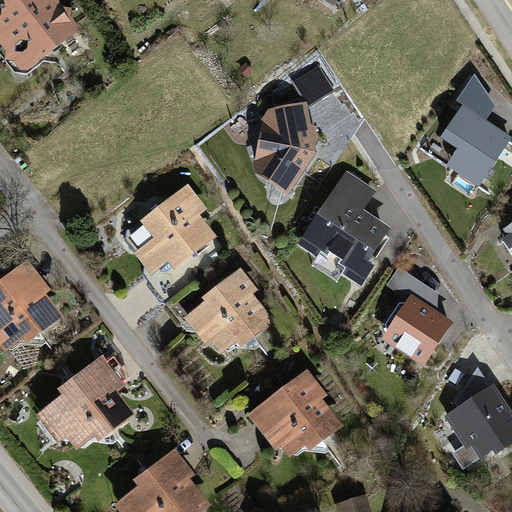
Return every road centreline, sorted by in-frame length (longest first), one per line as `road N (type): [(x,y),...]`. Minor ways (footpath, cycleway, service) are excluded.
road 1 (residential): [(31,212),(215,440)]
road 2 (residential): [(359,127),(511,358)]
